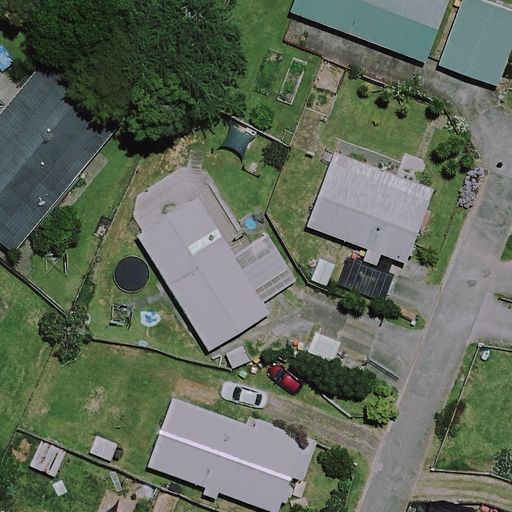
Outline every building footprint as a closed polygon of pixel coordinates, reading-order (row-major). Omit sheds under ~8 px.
[(445,0),(290,0),(287,10),(317,21),(309,44),(338,54),(345,33),(424,61),(445,0)] [(511,36),(511,15),(466,0),(460,0),(437,65),(495,85),(511,36)] [(120,121),(45,58),(0,112),(0,242),(12,253),(120,121)] [(431,188),(328,152),(303,225),(327,233),(311,277),(390,305),(431,188)] [(231,254),(196,198),(136,236),(208,350),(302,291),(265,233),(231,254)] [(313,441),(169,398),(149,467),(281,506),(290,475),(302,478),(313,441)]
